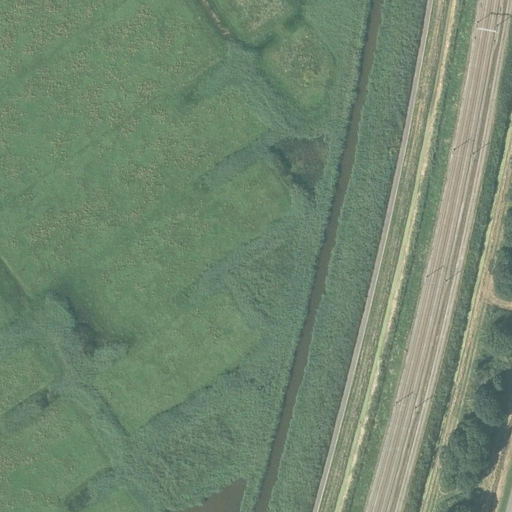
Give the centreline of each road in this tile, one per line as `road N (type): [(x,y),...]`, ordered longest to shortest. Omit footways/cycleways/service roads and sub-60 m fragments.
road 1 (track): [(430,0),(384,231),(313,511)]
road 2 (track): [(398,511),(452,306),(510,0)]
